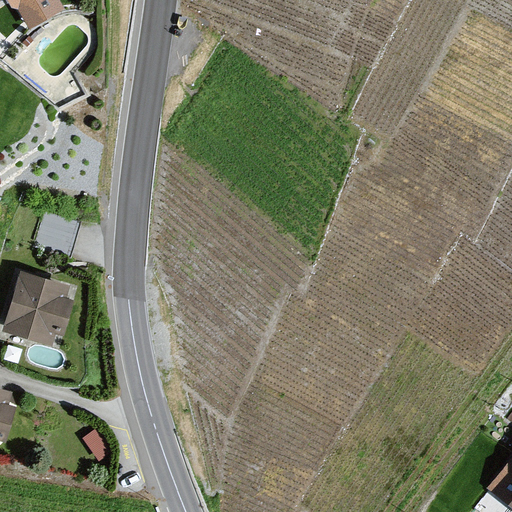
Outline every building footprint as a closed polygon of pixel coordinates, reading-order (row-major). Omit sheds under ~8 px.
[(10,0),(19,13),(45,0),(10,0)] [(67,280),(16,265),(0,319),(0,326),(49,341),(53,327),(62,330),(72,297),(63,295),(67,280)] [(10,386),(0,383),(0,435),(4,436),(14,402),(6,399),(10,386)] [(97,420),(84,428),(98,452),(112,444),(97,420)] [(511,443),(485,477),(511,498),(511,443)]
